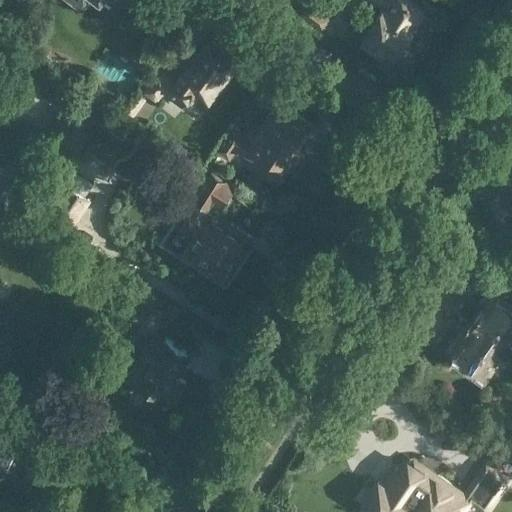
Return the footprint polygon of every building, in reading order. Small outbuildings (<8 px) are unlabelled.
[(65,0),(82,13),(91,0),(94,0),(100,5),(104,0),(123,0),(125,1),(125,0),(65,0)] [(312,0),(312,2),(309,0),(299,15),(319,29),(329,15),(319,8),(322,4),(316,0),(312,0)] [(424,11),(406,0),(382,0),(380,4),(384,6),(365,34),(360,31),(356,39),(371,49),(377,43),(395,54),(404,40),(406,41),(411,41),(417,31),(416,26),(415,25),(424,11)] [(30,15),(12,5),(0,26),(18,36),(30,15)] [(162,91),(181,105),(198,83),(212,94),(241,56),(224,43),(221,47),(209,38),(174,83),(159,71),(144,91),(155,100),(162,91)] [(295,148),(312,122),(295,111),(300,102),(283,91),(261,126),(251,119),(242,132),(231,124),(215,149),(229,159),(236,148),(252,159),(256,153),(273,164),(276,160),(293,171),(304,154),(295,148)] [(125,107),(129,101),(118,93),(114,100),(125,107)] [(146,99),(141,95),(128,111),(133,115),(146,99)] [(49,132),(79,149),(97,117),(68,100),(49,132)] [(130,127),(111,114),(105,124),(123,137),(130,127)] [(63,175),(69,166),(48,153),(43,163),(63,175)] [(201,176),(207,167),(196,160),(191,168),(201,176)] [(0,201),(16,178),(0,167),(0,201)] [(221,208),(235,186),(211,171),(193,199),(208,209),(212,203),(221,208)] [(66,232),(74,220),(75,221),(89,199),(66,184),(52,206),(54,207),(47,218),(66,232)] [(302,198),(285,186),(272,205),(289,216),(302,198)] [(210,216),(193,205),(178,230),(191,238),(180,256),(207,273),(210,269),(224,278),(234,262),(237,264),(246,249),(219,232),(220,230),(210,224),(209,226),(206,224),(210,216)] [(153,307),(160,296),(145,285),(131,308),(146,317),(152,306),(153,307)] [(511,306),(494,294),(463,339),(457,348),(465,353),(465,359),(470,362),(470,366),(484,376),(488,369),(490,370),(498,358),(507,358),(511,350),(511,341),(511,339),(511,338),(511,306)] [(156,353),(145,346),(127,375),(155,394),(148,403),(162,413),(172,397),(173,398),(176,394),(180,392),(182,388),(182,384),(185,380),(178,375),(181,370),(178,367),(187,353),(166,339),(156,353)] [(26,490),(41,469),(15,451),(18,447),(0,434),(0,472),(1,471),(26,490)] [(462,511),(471,500),(486,510),(508,477),(486,461),(465,491),(414,457),(411,461),(407,458),(401,468),(393,463),(382,481),(377,478),(361,502),(375,511),(462,511)]
